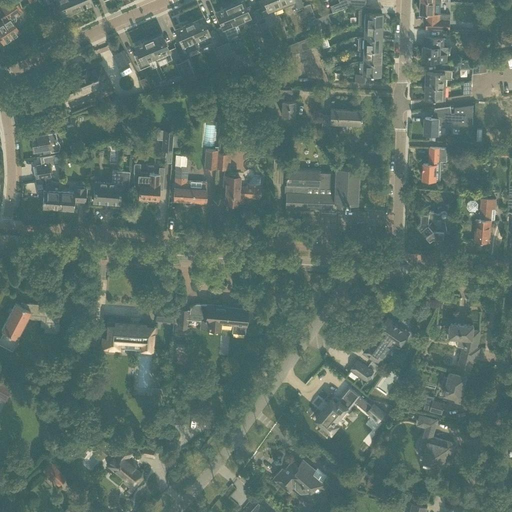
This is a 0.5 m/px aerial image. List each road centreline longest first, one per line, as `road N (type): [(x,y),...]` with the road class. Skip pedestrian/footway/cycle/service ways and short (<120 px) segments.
road 1 (secondary): [(0,241),(349,269)]
road 2 (residential): [(173,511),(225,453),(349,269)]
road 3 (residential): [(0,81),(175,0)]
road 4 (residential): [(461,511),(511,329)]
road 5 (residential): [(394,271),(400,103)]
road 6 (residential): [(0,239),(10,155),(0,94)]
road 7 (residential): [(511,74),(494,77),(481,94),(400,103)]
